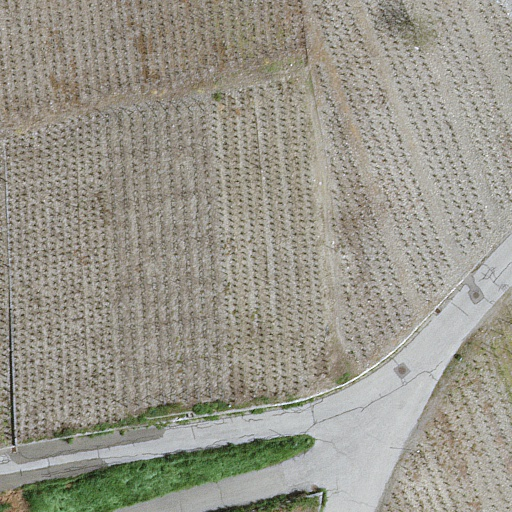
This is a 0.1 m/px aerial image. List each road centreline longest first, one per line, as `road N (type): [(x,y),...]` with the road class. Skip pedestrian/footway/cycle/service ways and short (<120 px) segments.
road 1 (unclassified): [(511,257),(402,380),(340,412),(0,469)]
road 2 (unclassified): [(369,461),(159,511)]
road 3 (track): [(402,380),(355,511)]
